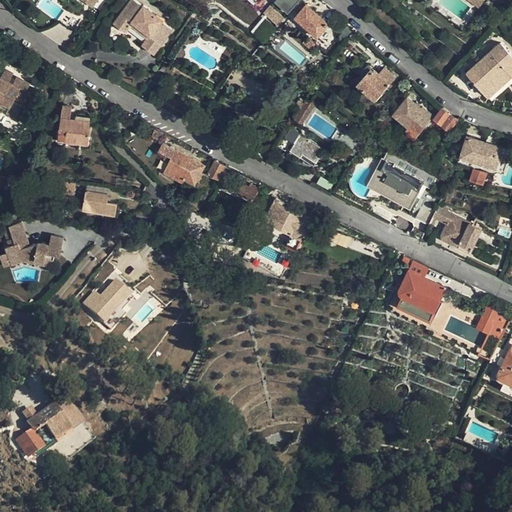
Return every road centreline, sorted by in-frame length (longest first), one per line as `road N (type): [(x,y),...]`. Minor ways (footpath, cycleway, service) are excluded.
road 1 (residential): [(0,11),(107,87),(341,214),(511,293)]
road 2 (residential): [(511,126),(474,114),(424,78),(339,0)]
road 3 (unknown): [(126,97),(115,122),(124,145),(182,207),(162,227),(142,221),(125,239)]
